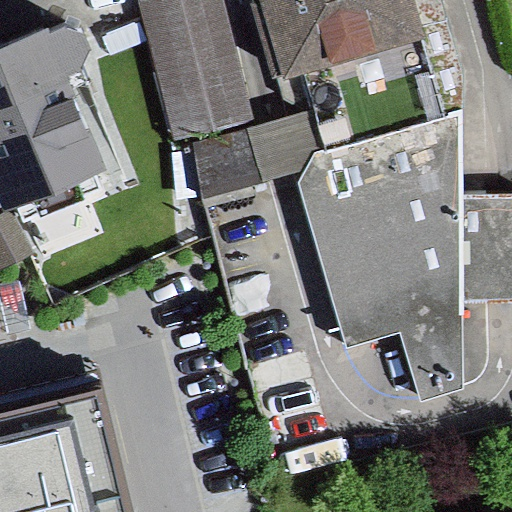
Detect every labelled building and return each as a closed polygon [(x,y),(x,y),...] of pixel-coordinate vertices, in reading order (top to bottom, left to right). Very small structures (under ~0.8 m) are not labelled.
[(143,0),(176,132),(248,115),(219,0),(143,0)] [(511,189),(462,190),(461,71),(440,0),(254,0),(283,96),(303,108),(312,105),(324,145),(314,147),(297,178),(346,343),(399,327),(420,396),(463,383),(462,298),(511,297),(511,189)] [(79,52),(83,43),(79,26),(66,21),(46,29),(44,24),(0,42),(0,176),(6,191),(13,189),(23,214),(99,183),(89,157),(96,155),(57,62),(79,52)] [(182,142),(184,150),(201,204),(251,191),(249,182),(266,177),(253,124),(182,142)] [(0,262),(29,248),(4,197),(0,199),(0,262)] [(0,511),(129,511),(98,380),(0,404),(0,511)]
